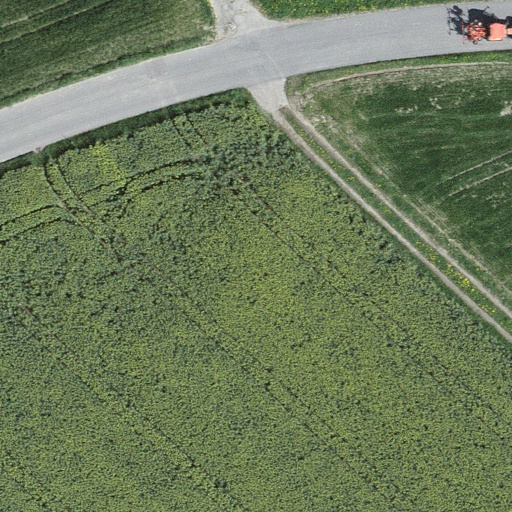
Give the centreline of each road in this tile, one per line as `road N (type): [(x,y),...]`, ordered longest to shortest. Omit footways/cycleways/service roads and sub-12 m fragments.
road 1 (unclassified): [(0,133),(271,48),(511,23)]
road 2 (track): [(247,55),(294,126),(511,319)]
